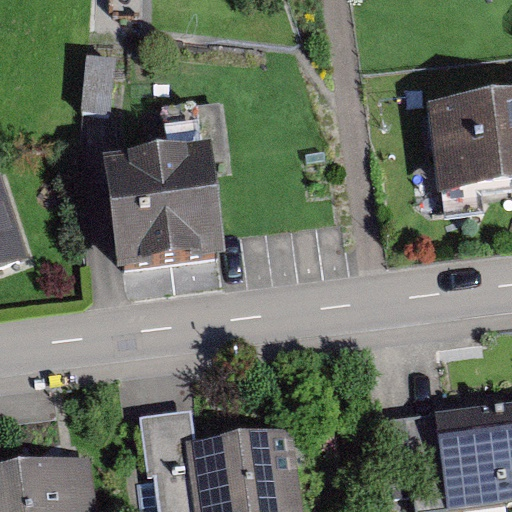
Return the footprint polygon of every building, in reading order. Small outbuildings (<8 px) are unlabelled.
[(121,63),(96,64),(100,117),(124,115),(121,63)] [(511,109),(456,115),(464,206),(511,201),(511,109)] [(206,157),(113,169),(126,266),(219,254),(206,157)] [(0,265),(24,257),(3,183),(0,183),(0,265)] [(511,495),(511,402),(460,407),(468,500),(511,495)] [(311,511),(303,436),(219,445),(215,408),(155,415),(166,511),(311,511)] [(0,511),(92,511),(85,457),(0,467),(0,511)]
